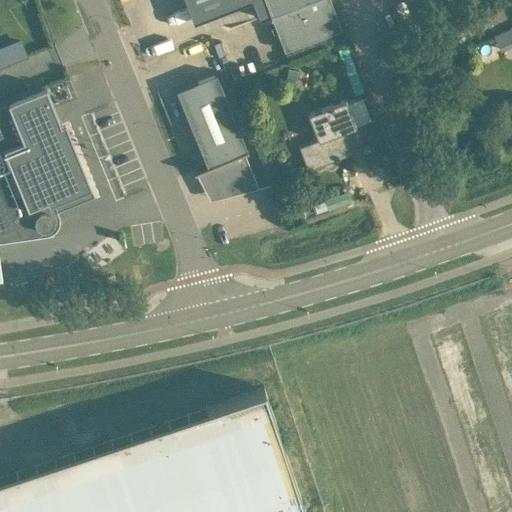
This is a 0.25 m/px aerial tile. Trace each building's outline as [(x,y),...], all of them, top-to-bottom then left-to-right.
[(330,0),(265,0),(270,11),(269,11),(270,12),(270,11),(284,49),(341,27),(330,0)] [(404,42),(416,68),(443,55),(430,29),(404,42)] [(15,59),(27,54),(21,37),(9,42),(15,59)] [(296,81),(298,69),(288,67),(286,79),(296,81)] [(201,147),(208,165),(223,192),(257,183),(243,150),(247,148),(219,80),(216,72),(177,88),(201,147)] [(45,85),(0,103),(0,235),(48,228),(52,226),(54,222),(55,219),(55,216),(52,206),(89,190),(45,85)] [(364,95),(351,98),(357,121),(369,118),(364,95)] [(356,124),(349,106),(346,97),(310,111),(319,136),(300,144),(309,168),(351,152),(342,130),(356,124)] [(201,147),(192,151),(198,167),(195,169),(195,170),(208,165),(201,147)] [(0,511),(306,511),(264,385),(204,405),(205,407),(0,474),(0,511)]
